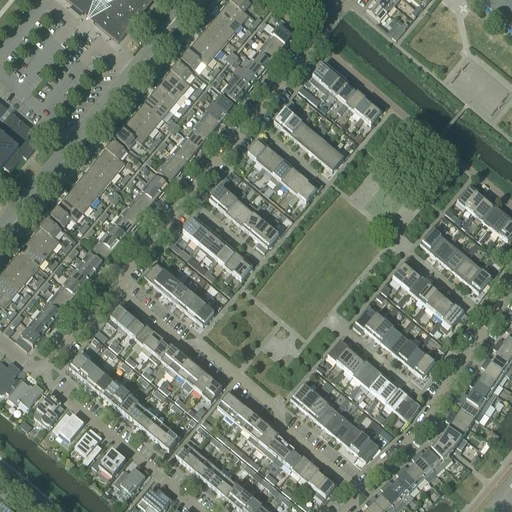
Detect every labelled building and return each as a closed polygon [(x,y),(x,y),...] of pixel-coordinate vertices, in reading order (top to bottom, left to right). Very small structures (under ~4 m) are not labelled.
[(135,24),(155,0),(63,0),(83,16),(91,22),(118,45),(135,24)] [(250,5),(243,0),(231,0),(230,2),(243,14),(250,5)] [(387,17),(394,8),(383,0),(377,0),(373,5),(387,17)] [(401,0),(400,0),(383,0),(394,8),(401,0)] [(511,0),(479,0),(478,2),(511,30),(511,0)] [(249,18),(243,14),(230,2),(222,11),(242,27),(249,18)] [(387,17),(373,5),(366,14),(380,25),(387,17)] [(242,27),(222,11),(215,19),(234,36),(242,27)] [(234,36),(215,19),(208,28),(228,44),(234,36)] [(228,44),(208,28),(201,36),(221,52),(228,44)] [(292,40),(278,29),(271,38),(285,49),(292,40)] [(221,52),(201,36),(195,44),(214,60),(221,52)] [(285,49),(271,38),(264,46),(278,57),(285,49)] [(214,60),(195,44),(187,53),(201,64),(207,69),(214,60)] [(278,57),(264,46),(257,54),(271,66),(278,57)] [(201,64),(187,53),(180,61),(194,73),(201,64)] [(271,66),(257,54),(250,62),(264,74),(271,66)] [(257,82),(264,74),(250,62),(243,71),(257,82)] [(192,75),(178,64),(171,72),(185,84),(192,75)] [(321,87),(332,73),(324,66),(309,84),(311,85),(310,86),(317,91),(321,87)] [(257,82),(243,71),(236,79),(250,90),(257,82)] [(185,84),(171,72),(164,81),(183,97),(190,89),(185,84)] [(329,94),(340,80),(332,73),(321,87),(327,92),(329,94)] [(250,90),(236,79),(229,87),(243,99),(250,90)] [(337,101),(349,87),(340,80),(329,94),(327,92),(324,97),(327,99),(329,97),(336,103),(337,101)] [(183,97),(164,81),(157,89),(176,106),(183,97)] [(243,99),(229,87),(222,96),(236,107),(243,99)] [(346,108),(357,94),(349,87),(337,101),(344,106),(346,108)] [(176,106),(157,89),(150,98),(169,114),(176,106)] [(354,115),(365,101),(357,94),(346,108),(344,106),(340,111),(343,113),(347,109),(354,115)] [(169,114),(150,98),(143,106),(162,122),(169,114)] [(233,110),(220,99),(212,108),(226,119),(233,110)] [(362,121),(373,108),(365,101),(354,115),(360,120),(362,121)] [(37,148),(28,140),(33,134),(11,115),(10,117),(7,114),(8,113),(0,106),(0,173),(3,170),(9,175),(23,159),(26,162),(37,148)] [(162,122),(143,106),(136,114),(155,130),(162,122)] [(226,119),(212,108),(206,116),(219,127),(226,119)] [(371,129),(382,115),(373,108),(362,121),(360,120),(357,124),(360,127),(364,123),(371,129)] [(282,133),(294,119),(285,112),(274,126),(282,133)] [(155,130),(136,114),(129,122),(149,138),(155,130)] [(212,136),(219,127),(206,116),(199,124),(212,136)] [(290,140),(302,126),(300,125),(294,119),(282,133),(290,140)] [(299,147),(310,133),(303,128),(307,123),(304,121),(300,125),(302,126),(290,140),(299,147)] [(149,138),(129,122),(122,131),(136,143),(141,147),(149,138)] [(205,144),(212,136),(199,124),(192,133),(205,144)] [(136,143),(122,131),(115,139),(129,151),(136,143)] [(205,144),(192,133),(185,141),(198,152),(205,144)] [(307,154),(318,140),(317,139),(310,133),(299,147),(307,154)] [(315,161),(327,147),(320,141),(324,137),(320,134),(317,139),(318,140),(307,154),(315,161)] [(192,160),(198,152),(185,141),(178,149),(192,160)] [(126,154),(113,142),(106,150),(119,162),(126,154)] [(256,165),(268,151),(259,144),(247,157),(256,165)] [(323,168),(335,154),(333,153),(333,152),(327,147),(315,161),(323,168)] [(332,175),(344,161),(337,155),(340,151),(337,148),(333,152),(333,153),(335,154),(323,168),(332,175)] [(185,169),(192,160),(178,149),(171,157),(185,169)] [(125,166),(119,162),(106,150),(98,159),(118,175),(125,166)] [(264,171),(276,158),(268,151),(256,165),(262,170),(263,170),(264,171)] [(185,169),(171,157),(164,165),(178,177),(185,169)] [(269,182),(284,165),(276,158),(264,171),(263,170),(262,170),(259,174),(262,177),(266,173),(272,178),(269,182)] [(118,175),(98,159),(92,167),(111,183),(118,175)] [(170,186),(178,177),(164,165),(157,174),(170,186)] [(281,185),(292,171),(284,165),(269,182),(276,188),(279,184),(281,185)] [(111,183),(92,167),(85,176),(104,192),(111,183)] [(289,192),(301,178),(292,171),(281,185),(279,184),(276,188),(275,188),(279,191),(282,187),(289,192)] [(104,192),(85,176),(78,184),(97,200),(104,192)] [(168,188),(155,177),(147,186),(161,197),(168,188)] [(297,199),(309,185),(301,178),(289,192),(296,198),(297,199)] [(299,201),(306,206),(317,193),(318,194),(322,189),(313,181),(309,185),(297,199),(296,198),(292,202),(295,205),(299,201)] [(97,200),(78,184),(71,192),(90,208),(97,200)] [(161,197),(147,186),(140,194),(154,205),(161,197)] [(466,211),(478,196),(470,188),(457,204),(466,211)] [(217,211),(229,197),(220,190),(209,203),(217,211)] [(90,208),(71,192),(64,200),(83,217),(90,208)] [(154,205),(140,194),(133,202),(147,214),(154,205)] [(474,218),(487,202),(478,196),(466,211),(474,218)] [(226,217),(237,204),(235,203),(235,202),(229,197),(217,211),(226,217)] [(234,224),(245,211),(239,205),(242,201),(239,198),(235,202),(235,203),(237,204),(226,217),(234,224)] [(83,217),(64,200),(57,209),(70,221),(76,225),(83,217)] [(147,214),(133,202),(127,210),(140,222),(147,214)] [(482,225),(495,209),(487,202),(474,218),(482,225)] [(70,221),(57,209),(50,217),(63,229),(70,221)] [(490,231),(503,216),(495,209),(482,225),(490,231)] [(140,222),(127,210),(119,219),(133,230),(140,222)] [(242,231),(253,218),(252,216),(245,211),(234,224),(242,231)] [(251,238),(262,224),(255,219),(259,215),(255,212),(252,216),(253,218),(242,231),(251,238)] [(499,239),(511,223),(503,216),(490,231),(499,239)] [(133,230),(119,219),(113,227),(126,239),(133,230)] [(61,232),(47,220),(40,229),(54,240),(61,232)] [(191,242),(203,228),(194,221),(182,235),(191,242)] [(507,246),(511,240),(511,223),(499,239),(507,246)] [(259,245),(270,232),(268,230),(269,230),(262,224),(251,238),(259,245)] [(264,256),(279,239),(272,233),(275,229),(272,226),(269,230),(268,230),(270,232),(259,245),(255,249),(264,256)] [(126,239),(113,227),(106,236),(119,247),(126,239)] [(199,249),(211,235),(203,228),(191,242),(198,248),(198,247),(199,249)] [(60,245),(54,240),(40,229),(33,237),(52,254),(60,245)] [(428,255),(441,240),(433,233),(420,248),(428,255)] [(208,256),(219,242),(211,235),(199,249),(198,247),(198,248),(194,252),(197,255),(201,250),(208,256)] [(119,247),(106,236),(99,244),(112,255),(119,247)] [(52,254),(33,237),(26,245),(46,262),(52,254)] [(437,262),(450,247),(441,240),(428,255),(437,262)] [(216,263),(227,249),(219,242),(208,256),(214,261),(216,263)] [(112,255),(99,244),(92,252),(105,264),(112,255)] [(46,262),(26,245),(19,254),(39,270),(46,262)] [(445,269),(458,254),(450,247),(437,262),(445,269)] [(224,270),(236,256),(227,249),(216,263),(214,261),(211,266),(214,268),(217,264),(224,270)] [(39,270),(19,254),(12,262),(32,278),(39,270)] [(453,276),(466,261),(458,254),(445,269),(453,276)] [(95,275),(103,267),(89,255),(82,264),(95,275)] [(233,276),(244,263),(236,256),(224,270),(231,275),(233,276)] [(461,283),(474,268),(466,261),(453,276),(461,283)] [(32,278),(12,262),(5,271),(25,287),(32,278)] [(241,284),(253,270),(244,263),(233,276),(231,275),(227,279),(231,282),(234,278),(241,284)] [(95,275),(82,264),(75,272),(89,284),(95,275)] [(401,288),(413,273),(405,266),(392,281),(401,288)] [(152,288),(164,274),(155,267),(144,281),(152,288)] [(470,290),(482,274),(474,268),(461,283),(470,290)] [(25,287),(5,271),(0,276),(0,279),(18,295),(25,287)] [(82,292),(89,284),(75,272),(68,280),(82,292)] [(409,295),(422,280),(413,273),(401,288),(409,295)] [(161,295),(172,281),(170,280),(171,280),(164,274),(152,288),(161,295)] [(478,297),(491,282),(482,274),(470,290),(478,297)] [(169,302),(181,288),(174,283),(177,278),(174,276),(171,280),(170,280),(172,281),(161,295),(169,302)] [(18,295),(0,279),(0,294),(11,303),(18,295)] [(75,300),(82,292),(68,280),(61,289),(75,300)] [(417,302),(430,287),(422,280),(409,295),(417,302)] [(426,309),(439,294),(430,287),(417,302),(426,309)] [(177,309),(189,295),(187,294),(181,288),(169,302),(177,309)] [(75,300),(61,289),(54,297),(68,309),(75,300)] [(186,316),(197,302),(191,296),(194,292),(191,289),(187,294),(189,295),(177,309),(186,316)] [(11,303),(0,294),(0,308),(4,312),(11,303)] [(434,316),(447,301),(439,294),(426,309),(434,316)] [(68,309),(54,297),(47,306),(61,317),(68,309)] [(194,323),(205,309),(204,308),(207,304),(200,298),(197,302),(186,316),(194,323)] [(442,323),(455,308),(447,301),(434,316),(442,323)] [(203,330),(214,316),(207,310),(211,306),(207,303),(207,304),(204,308),(205,309),(194,323),(203,330)] [(54,325),(61,317),(47,306),(40,314),(54,325)] [(119,329),(130,315),(121,308),(110,321),(119,329)] [(451,330),(464,315),(455,308),(442,323),(451,330)] [(363,333),(376,317),(368,310),(352,329),(360,336),(363,332),(363,333)] [(47,333),(54,325),(40,314),(33,322),(47,333)] [(127,335),(138,322),(130,315),(119,329),(127,335)] [(372,340),(385,324),(376,317),(363,333),(372,340)] [(47,333),(33,322),(26,330),(40,342),(47,333)] [(135,343),(147,329),(138,322),(127,335),(135,343)] [(380,347),(393,331),(385,324),(372,340),(380,347)] [(144,349),(155,336),(147,329),(135,343),(144,349)] [(40,342),(26,330),(19,339),(33,350),(40,342)] [(388,354),(401,338),(393,331),(380,347),(388,354)] [(149,361),(163,343),(155,336),(144,349),(140,353),(149,361)] [(397,361),(410,345),(401,338),(388,354),(397,361)] [(511,343),(508,341),(502,350),(511,356),(511,343)] [(157,367),(160,363),(171,350),(163,343),(149,361),(157,367)] [(336,366),(349,350),(340,343),(327,359),(336,366)] [(405,367),(418,352),(410,345),(397,361),(405,367)] [(169,370),(180,357),(171,350),(160,363),(169,370)] [(344,373),(357,357),(349,350),(336,366),(344,373)] [(511,356),(502,350),(496,359),(511,370),(511,356)] [(413,374),(426,359),(418,352),(405,367),(413,374)] [(174,381),(177,377),(188,364),(180,357),(169,370),(165,374),(174,381)] [(353,380),(366,364),(357,357),(344,373),(353,380)] [(77,378),(88,365),(80,358),(69,371),(77,378)] [(422,382),(435,366),(426,359),(413,374),(422,382)] [(511,374),(511,370),(496,359),(490,368),(504,378),(508,381),(511,374)] [(86,385),(99,369),(91,362),(88,365),(77,378),(86,385)] [(185,384),(196,371),(188,364),(177,377),(185,384)] [(361,387),(374,371),(366,364),(353,380),(361,387)] [(15,383),(12,380),(14,377),(15,378),(20,372),(11,365),(7,370),(0,365),(0,397),(0,398),(1,398),(3,397),(15,383)] [(504,378),(490,368),(484,377),(498,387),(504,378)] [(94,392),(105,379),(108,376),(99,369),(86,385),(94,392)] [(194,391),(205,378),(196,371),(185,384),(181,389),(190,396),(194,391)] [(369,393),(382,378),(374,371),(361,387),(369,393)] [(498,387),(484,377),(478,386),(492,396),(498,387)] [(202,398),(213,385),(205,378),(194,391),(202,398)] [(378,401),(390,385),(382,378),(369,393),(378,401)] [(102,399),(113,386),(105,379),(94,392),(102,399)] [(111,406),(125,389),(116,382),(113,386),(102,399),(111,406)] [(29,411),(44,393),(35,386),(31,391),(22,383),(7,401),(16,409),(20,404),(29,411)] [(221,392),(213,385),(202,398),(210,405),(221,392)] [(386,407),(398,392),(390,385),(378,401),(386,407)] [(496,399),(492,396),(478,386),(472,395),(490,408),(496,399)] [(299,410),(312,395),(303,388),(290,403),(299,410)] [(119,413),(130,400),(133,396),(125,389),(111,406),(119,413)] [(394,414),(407,399),(398,392),(386,407),(394,414)] [(307,417),(320,402),(312,395),(299,410),(307,417)] [(490,408),(472,395),(466,404),(484,417),(490,408)] [(53,416),(61,407),(55,402),(54,400),(53,401),(49,397),(44,403),(44,402),(40,406),(41,407),(35,414),(34,417),(34,419),(35,421),(39,425),(41,422),(50,429),(58,420),(53,416)] [(223,421),(237,405),(228,397),(217,411),(225,418),(222,421),(223,421)] [(418,412),(420,408),(419,409),(407,399),(394,414),(407,425),(406,426),(410,423),(413,420),(416,416),(418,412)] [(127,420),(138,407),(130,400),(119,413),(127,420)] [(315,424),(328,409),(320,402),(307,417),(315,424)] [(484,417),(466,404),(459,413),(474,423),(478,426),(484,417)] [(231,428),(245,411),(237,405),(223,421),(231,428)] [(135,427),(150,410),(149,410),(146,413),(138,407),(127,420),(135,427)] [(324,431),(337,416),(328,409),(315,424),(324,431)] [(144,434),(155,420),(158,417),(150,410),(135,427),(144,434)] [(242,432),(253,418),(245,411),(231,428),(231,429),(239,435),(242,431),(242,432)] [(474,423),(459,413),(454,422),(468,432),(474,423)] [(332,438),(345,423),(337,416),(324,431),(332,438)] [(70,444),(84,427),(73,418),(68,423),(64,419),(52,433),(58,438),(60,435),(70,444)] [(250,438),(261,425),(253,418),(242,432),(250,438)] [(152,441),(163,427),(155,420),(144,434),(152,441)] [(468,432),(454,422),(448,431),(462,441),(468,432)] [(340,445),(353,429),(345,423),(332,438),(340,445)] [(256,450),(259,446),(270,432),(261,425),(250,438),(247,442),(256,450)] [(160,448),(171,434),(163,427),(152,441),(160,448)] [(348,452),(361,436),(353,429),(340,445),(348,452)] [(169,455),(180,441),(180,440),(181,439),(181,438),(181,437),(180,436),(180,435),(179,435),(175,430),(171,434),(160,448),(169,455)] [(462,441),(448,431),(439,444),(437,446),(437,447),(444,454),(450,446),(455,450),(455,451),(462,441)] [(94,451),(102,441),(90,432),(75,451),(86,460),(83,464),(87,468),(98,455),(94,451)] [(267,452),(278,439),(270,432),(259,446),(267,452)] [(357,459),(370,443),(361,436),(348,452),(357,459)] [(277,456),(286,446),(278,439),(267,452),(267,453),(264,456),(272,463),(277,456)] [(184,467),(195,454),(199,449),(189,441),(186,446),(187,447),(175,460),(184,467)] [(366,466),(374,456),(378,451),(370,443),(357,459),(366,466)] [(281,470),(284,466),(295,453),(286,446),(277,456),(272,463),(281,470)] [(453,455),(454,452),(455,451),(455,450),(450,446),(444,454),(437,447),(437,446),(428,454),(444,470),(452,463),(448,459),(453,455)] [(99,470),(112,481),(125,464),(124,463),(125,462),(121,458),(120,460),(112,453),(104,463),(100,459),(91,469),(96,473),(99,470)] [(292,473),(303,460),(295,453),(284,466),(292,473)] [(192,474),(203,461),(195,454),(184,467),(192,474)] [(444,470),(428,454),(420,462),(436,478),(444,470)] [(300,480),(311,467),(303,460),(292,473),(300,480)] [(200,481),(212,468),(203,461),(192,474),(200,481)] [(436,478),(420,462),(413,469),(428,485),(436,478)] [(309,487),(320,474),(311,467),(300,480),(309,487)] [(209,488),(223,471),(220,475),(212,468),(200,481),(209,488)] [(428,485),(413,469),(405,477),(417,489),(425,482),(428,486),(428,485)] [(217,495),(231,478),(223,471),(209,488),(217,495)] [(140,488),(139,488),(145,481),(134,472),(130,477),(125,474),(113,487),(119,492),(121,490),(131,498),(137,491),(137,492),(140,488)] [(317,494),(328,481),(320,474),(309,487),(317,494)] [(417,489),(405,477),(397,484),(409,497),(417,489)] [(226,502),(237,489),(228,482),(231,478),(217,495),(226,502)] [(325,501),(336,488),(328,481),(317,494),(325,501)] [(409,497),(397,484),(389,492),(405,508),(413,501),(409,497)] [(234,509),(245,496),(237,489),(226,502),(234,509)] [(153,511),(164,511),(171,504),(158,493),(156,496),(151,492),(138,507),(143,511),(146,511),(150,509),(153,511)] [(400,511),(405,508),(389,492),(382,499),(393,511),(400,511)] [(237,511),(245,511),(253,503),(245,496),(234,509),(237,511)] [(393,511),(382,499),(374,507),(378,511),(393,511)] [(259,511),(261,509),(253,503),(245,511),(259,511)]
